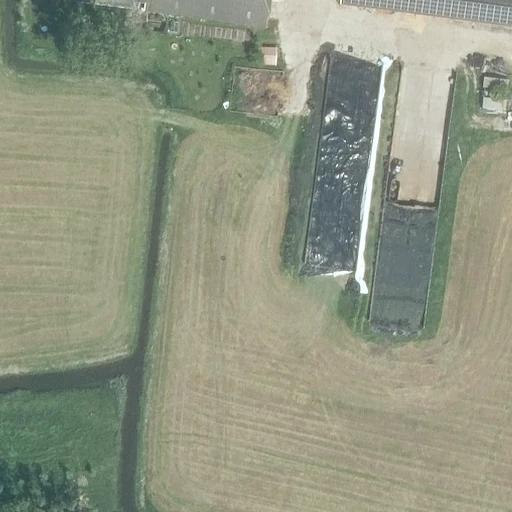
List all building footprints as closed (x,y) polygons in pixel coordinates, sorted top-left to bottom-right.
[(264,29),(267,0),(77,0),(77,4),(129,11),(130,5),(142,6),(141,13),(264,29)] [(511,30),(511,0),(337,0),(337,7),(511,30)] [(274,48),(256,48),(256,65),(274,66),(274,48)] [(482,78),(479,109),(506,112),(509,81),(482,78)] [(414,177),(414,190),(438,190),(439,147),(394,147),(394,177),(414,177)]
